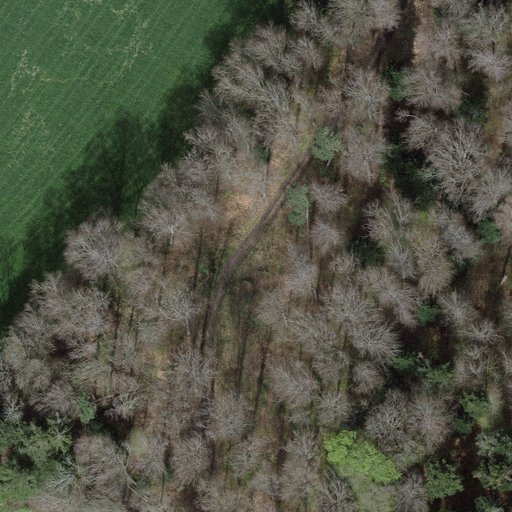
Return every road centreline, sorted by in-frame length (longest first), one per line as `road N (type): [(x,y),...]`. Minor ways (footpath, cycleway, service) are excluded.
road 1 (track): [(365,0),(283,124),(208,278),(236,470),(191,511)]
road 2 (track): [(127,511),(36,388),(0,371)]
